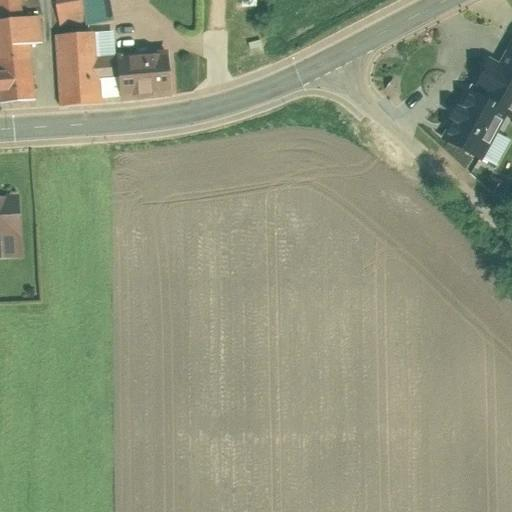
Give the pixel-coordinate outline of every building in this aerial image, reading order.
[(0,0),(0,104),(37,100),(30,43),(40,41),(37,16),(20,17),(17,0),(0,0)] [(83,0),(54,0),(61,102),(175,95),(172,43),(118,46),(117,27),(86,29),(83,0)] [(83,0),(86,29),(117,27),(112,0),(83,0)] [(481,58),(435,139),(495,173),(511,146),(492,135),(511,101),(511,35),(495,66),(481,58)] [(17,197),(0,198),(0,260),(20,259),(17,197)]
